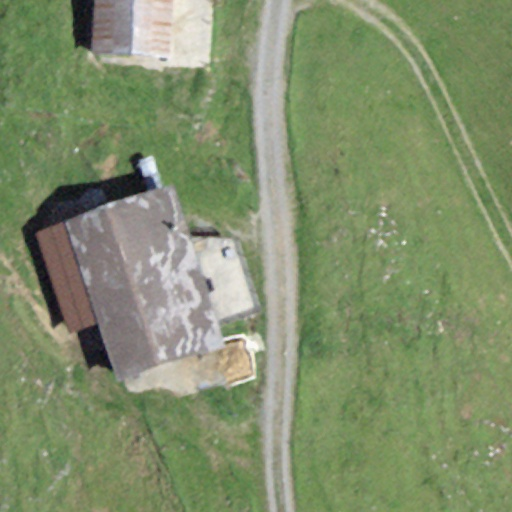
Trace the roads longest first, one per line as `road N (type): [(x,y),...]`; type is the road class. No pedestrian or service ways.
road 1 (track): [(281,511),(271,88),(279,0)]
road 2 (track): [(511,249),(411,42),(354,0)]
